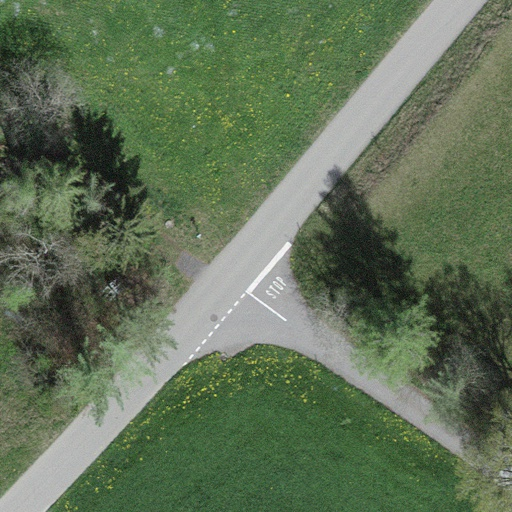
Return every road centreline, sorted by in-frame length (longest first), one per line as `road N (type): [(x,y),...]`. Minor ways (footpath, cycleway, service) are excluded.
road 1 (unclassified): [(467,0),(225,294),(15,511)]
road 2 (track): [(511,466),(377,375),(225,294)]
